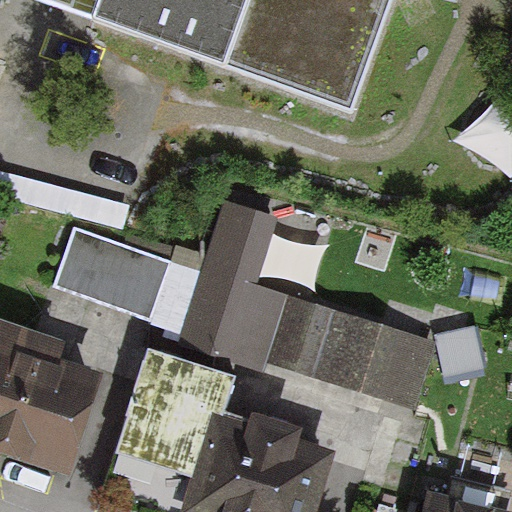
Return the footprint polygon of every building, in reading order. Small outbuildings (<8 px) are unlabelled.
[(41,0),(350,111),(392,0),(41,0)] [(511,127),(491,117),(475,152),(511,169),(511,127)] [(189,277),(84,247),(70,298),(189,332),(183,353),(415,420),(436,348),(264,299),(286,224),(211,202),(189,277)] [(47,344),(0,330),(0,461),(59,478),(87,381),(40,369),(47,344)] [(218,381),(130,359),(103,467),(179,486),(171,511),(311,511),(327,451),(208,421),(218,381)] [(476,511),(420,497),(416,511),(476,511)]
